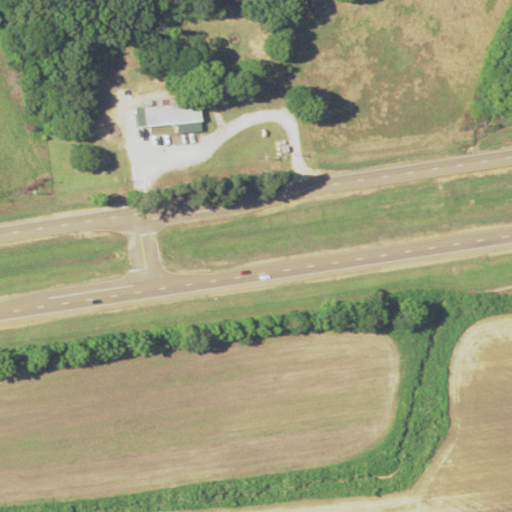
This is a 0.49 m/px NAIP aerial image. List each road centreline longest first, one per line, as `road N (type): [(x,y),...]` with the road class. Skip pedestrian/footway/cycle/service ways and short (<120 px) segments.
road 1 (trunk): [(511,155),(0,234)]
road 2 (trunk): [(0,312),(511,234)]
road 3 (track): [(304,187),(277,33),(285,0)]
